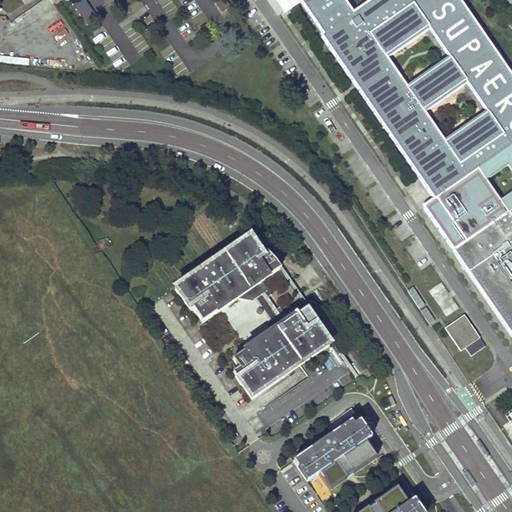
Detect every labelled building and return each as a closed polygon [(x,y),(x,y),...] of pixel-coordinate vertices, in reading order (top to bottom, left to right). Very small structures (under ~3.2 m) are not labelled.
[(301,0),(324,33),(340,22),(353,13),(344,0),(301,0)] [(511,149),(511,148),(511,147),(511,78),(457,0),(372,0),(353,13),(340,22),(324,33),(321,35),(434,202),(423,210),(452,253),(451,254),(511,341),(511,149)] [(316,327),(319,325),(307,309),(287,323),(280,312),(277,309),(274,311),(266,299),(269,297),(268,294),(260,283),(271,276),(277,285),(286,278),(275,262),(272,259),(267,254),(262,257),(250,238),(175,290),(190,312),(193,309),(202,323),(240,296),(255,299),(270,322),(267,336),(232,360),(239,369),(233,374),(251,400),(329,346),(316,327)] [(446,321),(455,316),(450,308),(458,304),(444,281),(428,291),(446,321)] [(424,301),(415,285),(409,291),(418,305),(424,301)] [(438,321),(428,306),(421,310),(431,326),(438,321)] [(487,345),(466,314),(445,327),(461,351),(467,347),(472,355),(487,345)] [(264,426),(296,409),(288,394),(256,411),(264,426)] [(391,396),(386,399),(390,408),(396,405),(391,396)] [(351,476),(376,458),(365,443),(371,438),(360,421),(353,426),(351,422),(293,462),(307,482),(318,475),(329,490),(351,476)] [(288,481),(294,477),(289,468),(282,472),(288,481)] [(422,511),(414,500),(407,504),(396,489),(372,506),(362,511),(422,511)]
